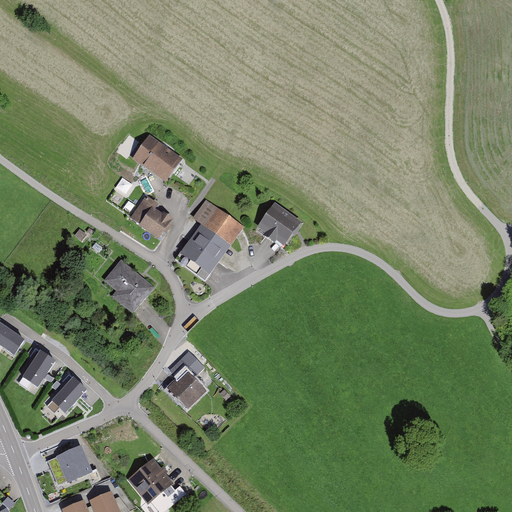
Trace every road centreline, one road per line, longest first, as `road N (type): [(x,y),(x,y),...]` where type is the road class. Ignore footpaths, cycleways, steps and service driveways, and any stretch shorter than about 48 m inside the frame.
road 1 (track): [(440,0),(452,44),(453,160),(462,188),(506,233),(506,284),(472,311),(444,312),(371,257),(342,248)]
road 2 (residential): [(182,319),(309,251),(342,248)]
road 3 (residential): [(129,405),(239,511)]
road 4 (track): [(121,238),(0,156)]
road 5 (residential): [(14,453),(129,405)]
